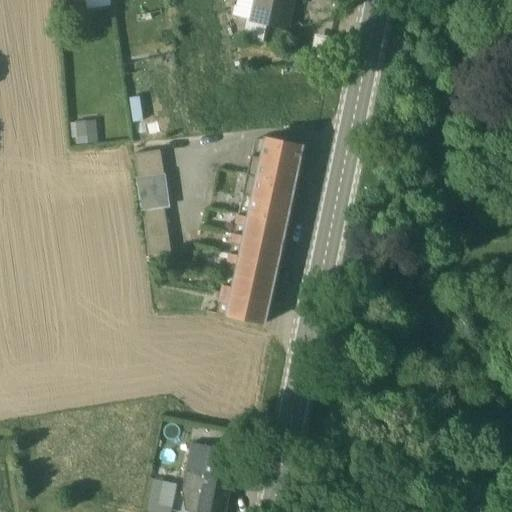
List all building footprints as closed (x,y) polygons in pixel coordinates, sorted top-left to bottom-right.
[(292,0),(236,0),(235,7),(233,7),(232,16),(246,20),(241,41),(261,46),(266,24),(286,28),(292,0)] [(73,142),(97,141),(96,119),(72,120),(73,142)] [(289,205),(302,147),(263,139),(263,140),(254,142),(242,196),(289,205)] [(163,175),(159,151),(134,155),(137,179),(136,179),(135,179),(141,212),(142,213),(149,256),(170,253),(163,210),(169,208),(164,175),(163,175)] [(242,196),(233,235),(281,244),(289,205),(242,196)] [(229,255),(277,264),(281,244),(233,235),(229,255)] [(272,284),(277,264),(229,255),(225,274),(272,284)] [(225,274),(221,293),(268,304),(272,285),(272,284),(225,274)] [(268,304),(221,293),(216,314),(263,325),(268,304)] [(187,511),(223,511),(236,453),(209,447),(205,466),(187,462),(181,489),(184,511),(187,511)] [(170,511),(176,486),(152,480),(146,511),(148,511),(170,511)]
